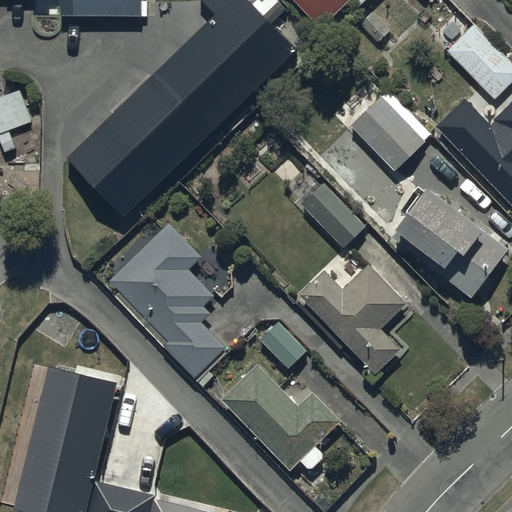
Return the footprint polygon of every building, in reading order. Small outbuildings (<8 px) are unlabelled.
[(62,0),(63,12),(145,13),(145,0),(62,0)] [(296,47),(250,0),(226,0),(66,154),(123,213),(296,47)] [(299,0),(325,25),(348,0),(362,0),(364,2),(366,0),(299,0)] [(406,0),(385,0),(363,22),(380,41),(393,30),(395,33),(418,12),(406,0)] [(511,61),(456,6),(430,31),(497,97),(511,81),(511,61)] [(0,132),(33,122),(21,86),(0,93),(0,132)] [(511,97),(490,119),(464,91),(431,122),(511,206),(511,97)] [(383,93),(353,122),(396,167),(426,139),(383,93)] [(326,181),(303,204),(345,246),(346,247),(369,224),(326,181)] [(407,214),(393,233),(475,294),(511,244),(511,243),(487,225),(490,222),(434,181),(429,186),(422,181),(401,209),(407,214)] [(107,282),(195,372),(226,342),(204,319),(214,310),(207,303),(216,294),(222,299),(233,286),(234,269),(242,261),(230,249),(219,259),(207,247),(203,251),(171,218),(107,282)] [(346,247),(345,246),(298,293),(376,370),(402,344),(383,325),(410,299),(372,261),(366,267),(346,247)] [(311,346),(280,316),(260,337),(291,367),(311,346)] [(93,479),(118,377),(49,360),(13,506),(36,511),(147,511),(152,493),(93,479)] [(262,361),(225,396),(291,466),(302,456),(312,466),(328,452),(320,443),(346,418),(316,386),(300,401),(262,361)] [(215,511),(154,497),(150,511),(215,511)]
